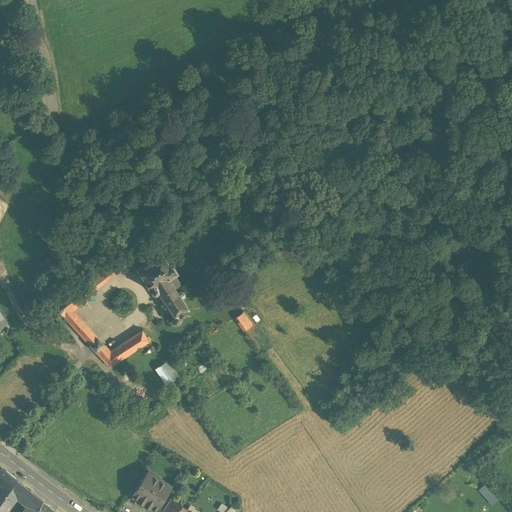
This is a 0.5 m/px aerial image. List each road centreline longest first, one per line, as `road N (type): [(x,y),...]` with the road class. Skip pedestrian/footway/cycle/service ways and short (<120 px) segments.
road 1 (track): [(89,257),(95,228),(85,182),(94,148),(146,112),(299,34)]
road 2 (track): [(511,216),(456,185),(358,100),(279,0)]
road 3 (track): [(434,0),(383,29),(299,34)]
